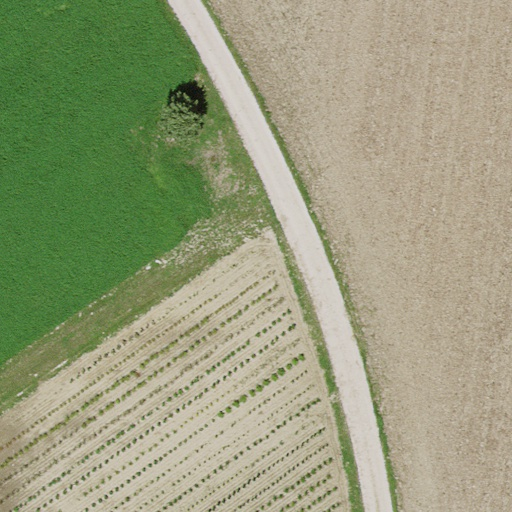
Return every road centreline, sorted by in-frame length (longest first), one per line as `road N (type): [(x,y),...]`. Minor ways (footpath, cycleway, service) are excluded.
road 1 (track): [(379,511),(359,409),(280,172),(183,0)]
road 2 (track): [(0,391),(285,190)]
